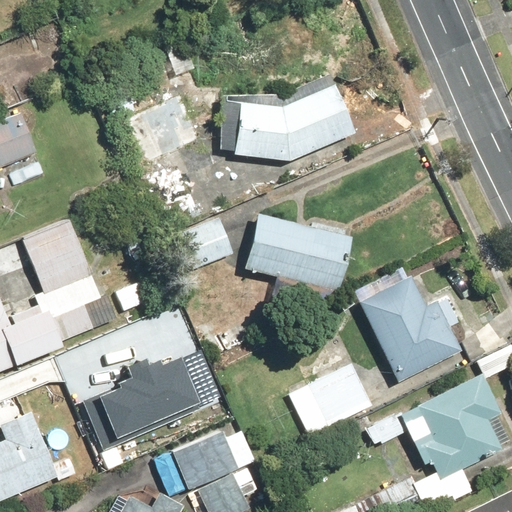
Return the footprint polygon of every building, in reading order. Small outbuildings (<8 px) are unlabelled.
[(124,81),(101,91),(113,118),(136,108),(124,81)] [(331,81),(280,102),(226,93),(217,146),(286,158),(351,131),(331,81)] [(183,95),(126,120),(146,164),(202,139),(183,95)] [(17,110),(0,118),(0,168),(37,151),(17,110)] [(396,158),(348,181),(364,217),(413,195),(396,158)] [(348,234),(253,212),(240,271),(334,293),(348,234)] [(217,216),(177,233),(192,268),(232,252),(217,216)] [(409,275),(357,299),(395,381),(460,350),(435,297),(422,303),(409,275)] [(0,304),(0,367),(59,344),(44,306),(6,321),(0,304)] [(114,379),(77,394),(97,441),(196,400),(177,354),(154,363),(150,352),(110,369),(114,379)] [(287,392),(306,434),(368,406),(349,364),(287,392)] [(427,460),(436,478),(499,448),(484,418),(499,411),(479,371),(396,412),(421,463),(427,460)] [(0,439),(0,497),(54,476),(27,409),(0,419),(0,429),(3,438),(0,439)] [(221,427),(168,449),(184,487),(192,484),(203,511),(235,511),(245,508),(229,469),(237,466),(221,427)] [(358,511),(417,511),(425,508),(410,476),(354,503),(358,511)] [(511,511),(511,485),(459,511),(511,511)] [(115,511),(174,511),(179,504),(156,490),(147,507),(126,495),(115,511)]
